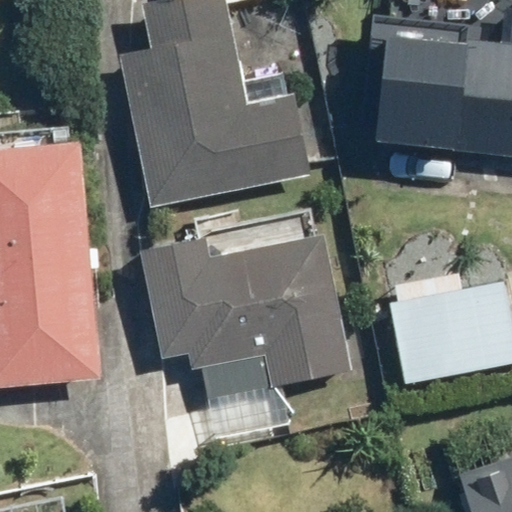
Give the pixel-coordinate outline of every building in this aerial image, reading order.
[(163,0),(143,4),(152,46),(121,53),(153,206),(313,173),(295,88),(250,98),(229,2),(238,0),(163,0)] [(366,21),(367,16),(355,15),(352,41),(364,42),(355,149),(511,163),(511,47),(487,45),(488,31),(366,21)] [(66,146),(0,152),(0,390),(89,382),(66,146)] [(260,214),(267,245),(215,257),(210,233),(140,249),(146,273),(165,355),(189,349),(193,366),(206,363),(224,441),(307,422),(297,382),(359,368),(327,231),(320,200),(260,214)] [(454,287),(452,275),(382,288),(400,386),(511,365),(511,319),(504,278),(454,287)] [(511,511),(511,458),(442,473),(450,511),(511,511)]
